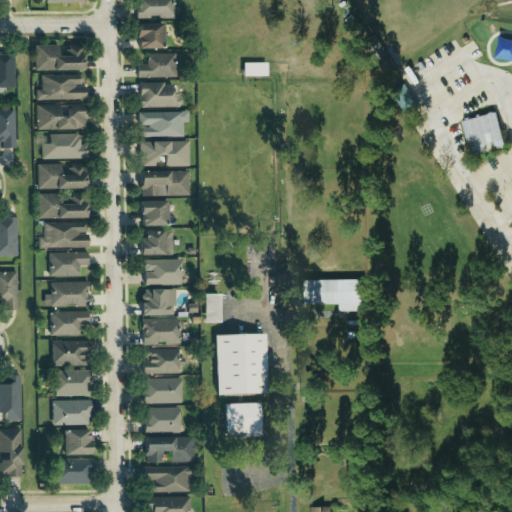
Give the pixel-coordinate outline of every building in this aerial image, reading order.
[(171,0),(134,0),(135,18),(172,17),(171,0)] [(135,49),(162,48),(161,23),(135,23),(135,49)] [(56,45),(33,45),(33,71),(81,70),(81,45),(64,45),(64,56),(56,56),(56,45)] [(382,74),(393,68),(383,50),(372,56),(382,74)] [(12,52),(0,52),(0,87),(13,88),(12,52)] [(174,77),(173,53),(144,54),(144,64),(135,64),(135,78),(174,77)] [(83,100),(83,87),(81,87),(81,75),(39,75),(39,90),(34,90),(34,100),(83,100)] [(171,83),(137,84),(138,108),(179,107),(178,94),(171,95),(171,83)] [(83,129),(82,104),(33,105),(34,130),(83,129)] [(0,148),(14,148),(13,110),(0,110),(0,148)] [(181,137),(181,122),(186,122),(186,112),(138,113),(138,126),(140,126),(140,138),(181,137)] [(461,120),(468,154),(502,147),(495,113),(461,120)] [(85,158),(84,142),(77,142),(77,134),(47,134),(47,143),(39,143),(40,159),(85,158)] [(187,141),(137,142),(137,167),(154,167),(154,156),(163,156),(163,167),(187,166),(187,141)] [(35,189),(84,188),(83,164),(65,165),(65,174),(58,174),(58,164),(34,164),(35,189)] [(186,171),(138,171),(138,196),(187,196),(186,171)] [(36,219),(84,218),(83,193),(66,193),(66,204),(58,204),(58,193),(36,194),(36,219)] [(165,226),(164,201),(137,201),(138,227),(165,226)] [(15,217),(0,216),(0,256),(16,256),(15,217)] [(41,238),(37,237),(36,247),(86,249),(86,235),(83,235),(83,223),(42,222),(41,238)] [(138,231),(139,256),(170,255),(170,231),(138,231)] [(86,252),(47,253),(47,277),(76,276),(76,266),(86,265),(86,252)] [(179,285),(178,259),(142,260),(142,285),(179,285)] [(15,272),(0,271),(0,301),(2,302),(2,310),(15,310),(15,272)] [(361,279),(302,280),(303,305),(337,305),(338,312),(362,311),(361,279)] [(49,282),(49,295),(42,295),(42,307),(86,307),(86,282),(49,282)] [(173,289),(139,290),(140,316),(173,315),(173,289)] [(218,323),(218,294),(201,294),(202,323),(218,323)] [(86,311),(49,312),(49,336),(77,336),(77,324),(86,324),(86,311)] [(139,319),(140,345),(178,345),(178,319),(139,319)] [(215,395),(265,394),(263,334),(213,335),(215,395)] [(49,342),(50,366),(87,365),(86,341),(49,342)] [(177,374),(177,349),(140,350),(140,374),(177,374)] [(87,370),(52,371),(52,396),(87,396),(87,370)] [(0,421),(19,421),(18,376),(5,376),(5,385),(0,385),(0,421)] [(141,404),(179,403),(179,378),(141,379),(141,404)] [(87,400),(50,401),(50,426),(88,425),(87,400)] [(259,436),(258,403),(223,404),(224,437),(259,436)] [(177,432),(177,407),(142,408),(142,433),(177,432)] [(0,477),(20,477),(19,429),(0,429),(0,477)] [(88,455),(88,430),(61,430),(62,455),(88,455)] [(191,437),(142,438),(143,463),(159,463),(159,452),(167,452),(168,463),(192,463),(191,437)] [(54,459),(54,484),(89,485),(89,459),(54,459)] [(193,467),(145,468),(145,493),(187,493),(187,478),(193,478),(193,467)] [(187,511),(188,497),(146,498),(146,511),(150,511),(187,511)]
